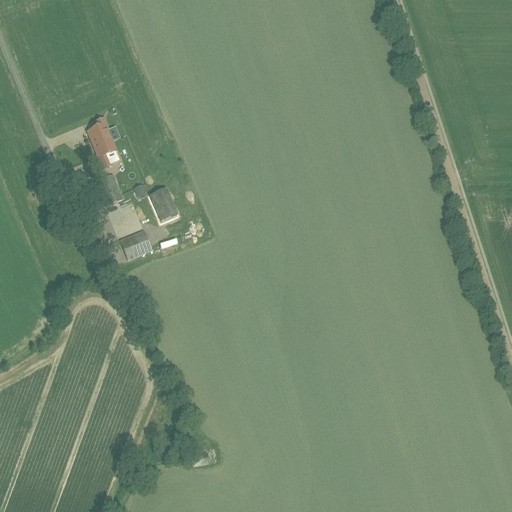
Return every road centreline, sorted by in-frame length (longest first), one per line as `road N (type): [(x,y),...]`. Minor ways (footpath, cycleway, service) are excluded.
road 1 (track): [(105,511),(155,374),(124,301),(97,275),(0,364)]
road 2 (track): [(393,0),(511,358)]
